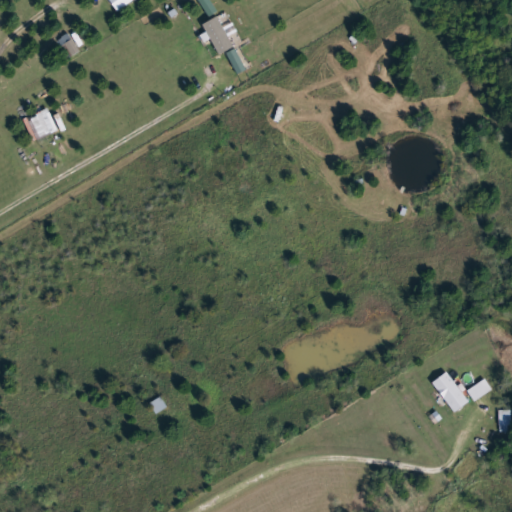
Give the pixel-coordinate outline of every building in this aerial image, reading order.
[(114,0),(124,12),(140,0),(114,0)] [(240,47),(223,17),(207,26),(211,32),(205,36),(209,43),(216,39),(226,56),(240,47)] [(81,50),(68,57),(61,46),(74,39),(81,50)] [(232,54),(243,75),(252,71),(241,49),(232,54)] [(63,131),(53,109),(28,121),(37,142),(63,131)] [(432,383),(447,372),(470,402),(455,413),(432,383)] [(475,401),(494,391),(488,380),(468,390),(475,401)] [(157,412),(152,405),(162,399),(166,406),(157,412)] [(511,410),(501,411),(501,430),(511,429),(511,410)]
